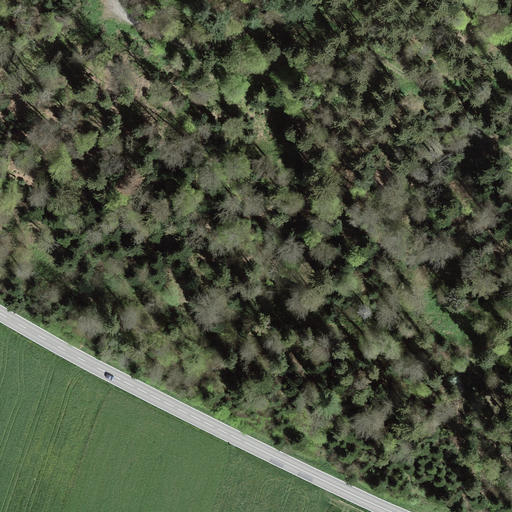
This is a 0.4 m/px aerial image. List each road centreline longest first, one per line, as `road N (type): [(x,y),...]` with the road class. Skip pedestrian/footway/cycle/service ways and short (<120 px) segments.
road 1 (track): [(112,0),(135,25),(184,46),(215,47),(281,15),(320,14),(404,75),(483,74),(511,83)]
road 2 (tertiary): [(391,511),(0,313)]
